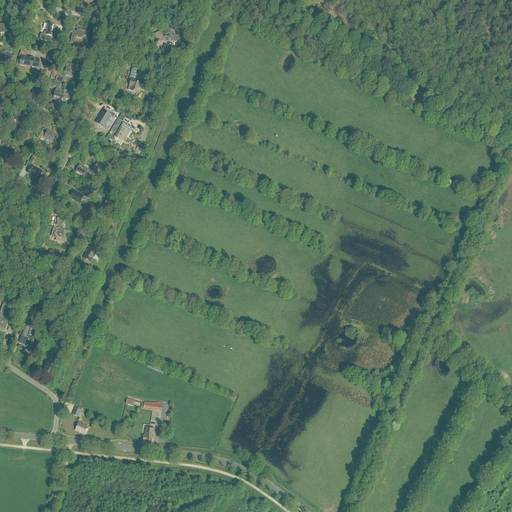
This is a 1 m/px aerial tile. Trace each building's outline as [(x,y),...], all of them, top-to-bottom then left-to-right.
[(0,33),(12,32),(11,29),(15,29),(15,23),(0,25),(0,33)] [(40,40),(43,40),(53,42),(53,43),(54,43),(58,44),(60,37),(54,36),(54,34),(54,33),(56,26),(53,25),(47,24),(44,24),(43,29),(46,30),(45,32),(45,35),(44,35),(43,34),(42,34),(41,35),(40,36),(40,40)] [(159,47),(161,50),(161,51),(162,52),(163,53),(170,49),(168,46),(171,44),(171,42),(177,43),(178,36),(172,35),(172,32),(172,29),(166,28),(165,32),(169,33),(168,37),(165,37),(164,38),(160,31),(153,35),(157,41),(156,42),(156,43),(155,43),(155,44),(155,45),(156,46),(157,47),(159,47)] [(89,32),(81,30),(80,33),(76,32),(73,31),(70,44),(75,45),(77,38),(88,41),(89,32)] [(12,55),(5,54),(5,52),(0,51),(0,62),(10,64),(10,63),(13,63),(14,57),(11,57),(12,55)] [(49,53),(46,66),(53,68),(57,55),(49,53)] [(39,62),(40,61),(22,58),(20,66),(25,66),(38,69),(39,62)] [(84,68),(85,64),(75,61),(73,65),(68,64),(65,72),(77,76),(80,67),(84,68)] [(131,91),(131,92),(138,93),(139,89),(142,90),(144,82),(134,80),(136,75),(131,73),(129,80),(131,80),(128,91),(131,91)] [(68,104),(70,95),(71,92),(64,90),(64,91),(56,89),(53,100),(61,102),(68,104)] [(116,115),(111,112),(105,108),(98,119),(99,120),(96,124),(104,128),(111,117),(114,119),(116,115)] [(20,127),(28,122),(21,112),(14,117),(20,127)] [(118,120),(122,122),(126,115),(122,113),(118,120)] [(122,128),(117,138),(126,143),(128,139),(126,138),(127,137),(128,135),(130,132),(130,131),(131,129),(132,129),(123,124),(121,127),(122,128)] [(58,136),(47,131),(45,134),(40,131),(36,138),(43,141),(44,139),(54,144),(58,136)] [(5,149),(4,151),(17,158),(21,151),(8,144),(9,143),(4,140),(4,141),(0,139),(0,145),(1,146),(1,147),(5,149)] [(28,162),(25,167),(29,170),(27,173),(39,179),(43,172),(31,166),(35,160),(32,158),(29,163),(28,162)] [(99,159),(96,166),(105,171),(108,164),(99,159)] [(91,170),(97,173),(99,170),(94,167),(93,167),(91,170),(88,169),(84,167),(79,165),(76,172),(84,176),(83,177),(87,179),(88,178),(91,170)] [(80,204),(83,199),(84,197),(74,192),(70,198),(80,204)] [(71,233),(54,228),(52,235),(57,236),(56,241),(67,245),(71,233)] [(101,237),(104,240),(107,242),(110,238),(103,233),(102,235),(101,237)] [(92,248),(89,247),(83,258),(91,262),(96,251),(97,251),(99,248),(93,245),(92,248)] [(10,315),(8,315),(10,307),(11,305),(3,302),(3,304),(0,312),(0,316),(0,317),(0,328),(5,330),(9,319),(10,315)] [(19,335),(22,336),(20,343),(30,347),(33,339),(27,338),(32,322),(24,319),(19,335)] [(50,376),(55,366),(48,362),(43,373),(50,376)] [(144,403),(144,409),(161,411),(162,406),(162,405),(162,404),(148,402),(148,403),(145,403),(144,403)] [(72,415),(73,415),(78,418),(81,411),(82,412),(83,410),(83,409),(80,408),(75,406),(75,408),(75,409),(72,415)] [(150,428),(152,419),(141,416),(139,425),(150,428)] [(85,435),(88,427),(78,422),(75,430),(85,435)] [(152,443),(154,428),(146,427),(145,436),(142,436),(141,442),(146,442),(146,443),(151,444),(151,443),(152,443)]
